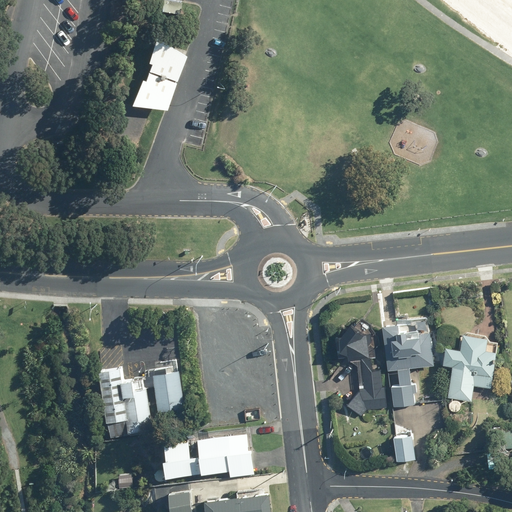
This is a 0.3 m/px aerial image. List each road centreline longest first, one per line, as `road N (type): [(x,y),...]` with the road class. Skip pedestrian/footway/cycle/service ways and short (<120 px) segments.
road 1 (residential): [(311,489),(429,488),(511,503)]
road 2 (secondary): [(0,271),(191,279)]
road 3 (secondary): [(374,261),(511,246)]
road 4 (residential): [(311,489),(293,357)]
